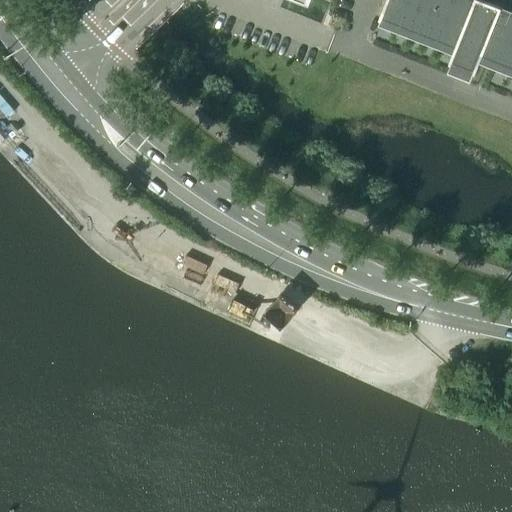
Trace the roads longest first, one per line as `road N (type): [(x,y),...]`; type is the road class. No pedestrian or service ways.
road 1 (secondary): [(54,97),(144,183),(209,229),(296,273),(432,309)]
road 2 (secondary): [(432,309),(220,203),(128,134),(80,82)]
road 3 (unclassified): [(224,0),(511,116)]
road 4 (unclassified): [(80,82),(168,0)]
